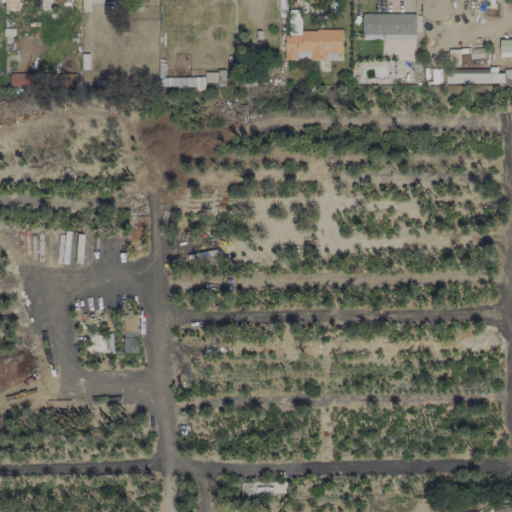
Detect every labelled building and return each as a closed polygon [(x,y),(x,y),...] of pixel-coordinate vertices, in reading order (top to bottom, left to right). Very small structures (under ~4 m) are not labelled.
[(415,13),(362,14),(362,39),(415,39),(415,13)] [(341,30),(300,30),(300,17),(289,17),(289,34),(284,34),(284,60),(341,60),(341,30)] [(511,52),(511,39),(498,40),(499,56),(511,55),(511,52)] [(432,84),(441,84),(440,68),(432,69),(432,84)] [(489,68),(445,70),(445,84),(503,82),(503,73),(490,74),(489,68)] [(10,86),(38,86),(37,73),(10,74),(10,86)] [(123,353),(137,352),(136,314),(122,315),(123,353)]
